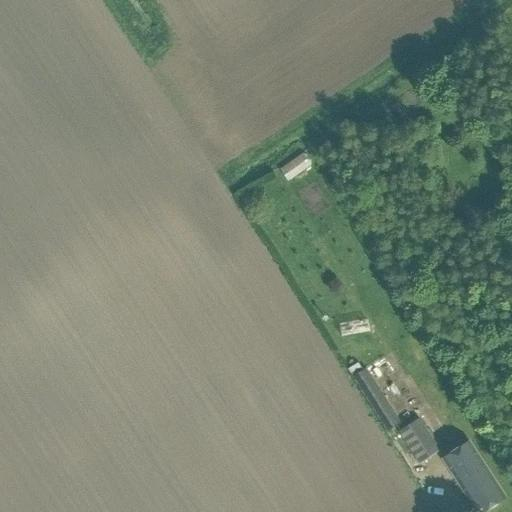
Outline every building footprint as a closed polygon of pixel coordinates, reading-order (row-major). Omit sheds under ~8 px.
[(301,153),(278,167),(285,178),(308,165),(301,153)] [(425,375),(439,367),(424,341),(410,349),(425,375)] [(352,375),(386,430),(401,421),(366,366),(352,375)] [(425,375),(434,392),(448,385),(439,368),(425,375)] [(440,449),(419,416),(398,430),(419,462),(440,449)] [(477,511),(480,511),(505,496),(470,442),(443,460),(477,511)]
